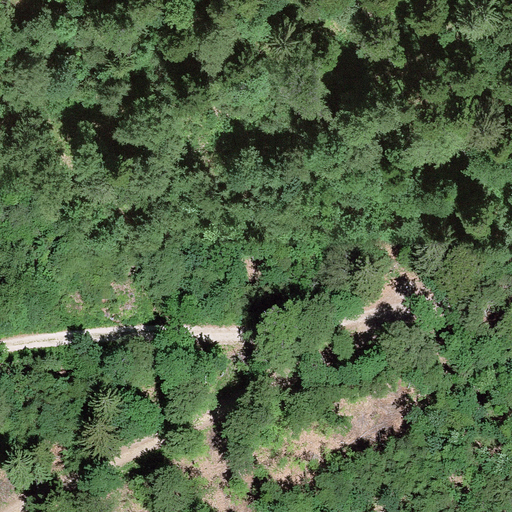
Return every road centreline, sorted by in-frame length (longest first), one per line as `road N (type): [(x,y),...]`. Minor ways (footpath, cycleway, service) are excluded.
road 1 (track): [(511,291),(412,312),(0,349)]
road 2 (track): [(17,511),(412,312)]
